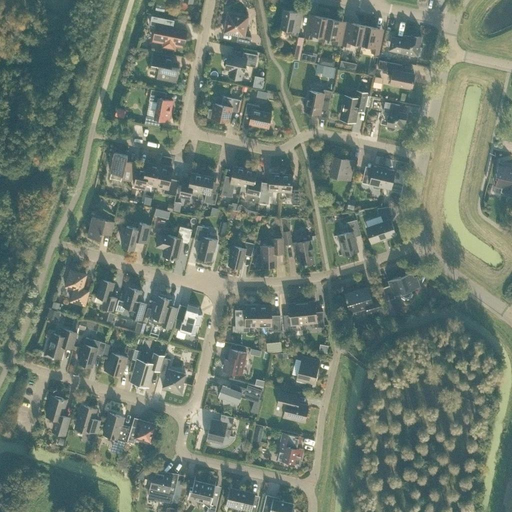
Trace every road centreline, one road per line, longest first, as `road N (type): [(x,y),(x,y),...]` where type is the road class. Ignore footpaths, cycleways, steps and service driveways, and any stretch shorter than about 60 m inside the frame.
road 1 (unclassified): [(131,0),(78,191),(0,381)]
road 2 (residential): [(424,157),(325,135),(276,152),(192,131)]
road 3 (residential): [(422,244),(313,279),(220,285)]
road 4 (residential): [(308,487),(191,458),(180,445),(185,416)]
road 5 (residential): [(185,416),(37,370)]
road 6 (residential): [(220,285),(74,249)]
road 7 (residential): [(185,416),(196,399),(220,285)]
road 8 (residential): [(212,0),(188,116),(192,131)]
road 9 (residential): [(308,487),(332,367)]
